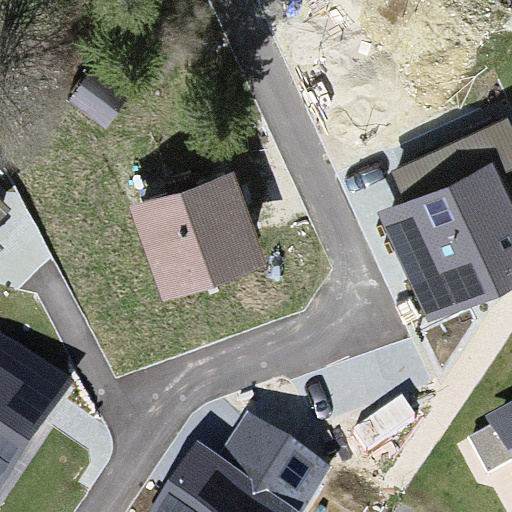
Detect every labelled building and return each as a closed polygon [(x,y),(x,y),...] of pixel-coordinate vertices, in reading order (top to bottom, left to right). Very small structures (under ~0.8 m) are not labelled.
[(391,175),(407,213),(497,176),(511,169),(511,131),(510,126),(391,175)] [(238,168),(131,205),(163,296),(270,258),(238,168)] [(407,213),(388,221),(429,320),(511,285),(511,213),(497,176),(407,213)] [(0,219),(10,210),(0,199),(0,250),(1,249),(0,248),(0,219)] [(0,483),(70,381),(0,333),(0,483)] [(199,448),(156,511),(303,511),(330,472),(245,415),(216,459),(199,448)] [(511,431),(480,448),(511,511),(511,431)]
